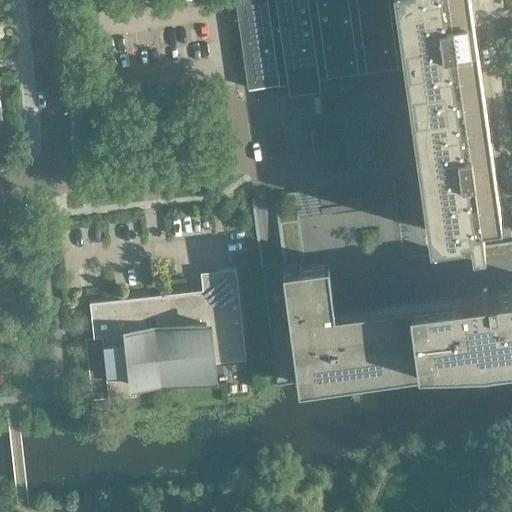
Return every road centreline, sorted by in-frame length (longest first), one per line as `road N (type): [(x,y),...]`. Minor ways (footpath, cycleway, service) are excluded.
road 1 (residential): [(59,165),(83,179),(233,161)]
road 2 (unclassified): [(59,165),(44,0)]
road 3 (residential): [(233,161),(260,170),(272,263)]
